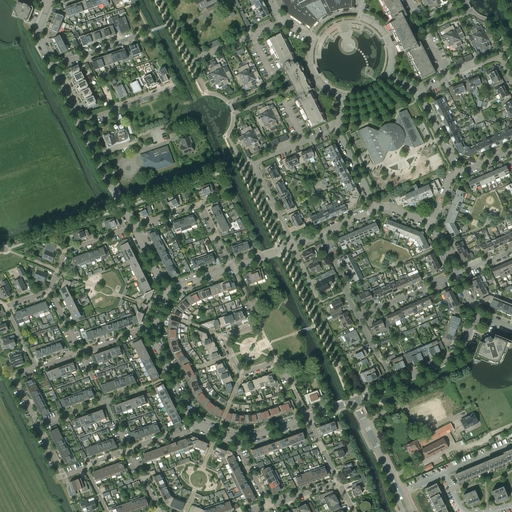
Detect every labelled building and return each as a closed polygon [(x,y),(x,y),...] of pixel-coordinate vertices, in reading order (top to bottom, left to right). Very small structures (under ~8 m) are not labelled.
[(90,0),(86,0),(85,1),(89,12),(94,10),(93,8),(90,0)] [(96,0),(90,0),(93,8),(98,6),(96,0)] [(195,0),(199,10),(203,8),(204,10),(206,8),(208,12),(220,7),(216,0),(195,0)] [(261,0),(259,0),(251,4),(252,6),(254,5),(256,9),(264,5),(261,0)] [(297,0),(280,0),(288,15),(289,15),(302,24),(301,25),(303,27),(305,24),(311,28),(310,30),(309,32),(309,31),(311,29),(311,28),(312,27),(313,26),(314,25),(316,23),(317,22),(318,21),(320,19),(321,19),(322,18),(324,17),(325,16),(326,15),(327,14),(325,9),(324,10),(323,9),(322,8),(321,7),(321,5),(322,4),(320,0),(314,3),(314,2),(302,9),(297,0)] [(297,0),(302,9),(314,2),(314,3),(320,0),(322,4),(321,5),(321,7),(322,8),(323,9),(324,10),(325,9),(327,14),(329,14),(331,13),(328,8),(329,7),(329,5),(328,3),(327,2),(326,2),(325,2),(324,0),(297,0)] [(324,0),(325,2),(326,2),(327,2),(328,3),(329,5),(329,7),(328,8),(331,13),(333,12),(335,11),(337,10),(339,10),(341,9),(343,9),(345,9),(347,9),(349,9),(351,9),(353,9),(355,9),(355,8),(353,8),(351,8),(351,0),(324,0)] [(377,0),(388,21),(391,20),(392,22),(385,26),(386,27),(387,29),(388,30),(388,31),(389,33),(391,32),(392,34),(393,36),(393,37),(393,38),(393,39),(394,39),(394,40),(395,40),(395,41),(397,44),(397,45),(395,46),(395,48),(396,49),(396,51),(396,53),(396,54),(406,50),(407,52),(404,54),(418,81),(425,78),(426,78),(427,77),(435,73),(431,65),(430,66),(419,43),(420,43),(420,42),(416,44),(413,38),(414,38),(413,37),(408,26),(407,23),(406,24),(403,17),(407,16),(407,15),(405,16),(397,0),(377,0)] [(438,8),(433,0),(424,0),(422,1),(424,5),(425,5),(425,6),(428,4),(430,5),(432,9),(434,7),(435,9),(438,8)] [(433,0),(438,8),(440,7),(439,5),(442,4),(440,0),(439,0),(433,0)] [(28,5),(28,6),(26,5),(18,1),(12,15),(28,22),(33,11),(33,9),(33,8),(32,7),(31,7),(28,5)] [(85,1),(80,2),(83,12),(88,10),(89,12),(85,1)] [(83,12),(80,2),(75,4),(78,13),(83,12)] [(78,13),(75,4),(70,6),(74,17),(75,17),(74,15),(78,13)] [(256,9),(258,12),(256,13),(257,15),(267,10),(264,5),(256,9)] [(74,17),(70,6),(65,8),(66,10),(68,17),(69,19),(74,17)] [(269,15),(267,10),(257,15),(258,17),(260,16),(261,19),(269,15)] [(64,17),(57,14),(55,13),(53,19),(62,22),(64,17)] [(125,17),(119,19),(118,16),(111,18),(111,19),(115,26),(118,25),(121,33),(129,30),(127,23),(126,21),(125,17)] [(53,19),(51,24),(61,28),(63,23),(62,22),(53,19)] [(110,27),(107,28),(111,37),(116,35),(114,29),(116,29),(115,26),(111,19),(108,20),(110,27)] [(61,28),(51,24),(48,29),(50,30),(57,33),(58,33),(59,33),(61,28)] [(452,25),(450,27),(448,24),(446,25),(446,26),(447,26),(452,38),(462,33),(460,29),(460,30),(459,28),(456,30),(454,29),(452,25)] [(477,25),(475,27),(480,38),(490,33),(488,30),(487,29),(484,30),(482,30),(480,26),(478,27),(477,25)] [(444,27),(445,29),(442,30),(444,34),(444,36),(441,37),(442,39),(441,39),(443,43),(452,38),(447,26),(446,26),(444,27)] [(472,28),(473,30),(471,31),(472,35),(472,36),(469,38),(470,39),(469,40),(471,43),(480,38),(475,27),(472,28)] [(107,28),(103,29),(106,39),(111,37),(107,28)] [(57,33),(50,30),(49,33),(50,33),(53,39),(58,36),(57,34),(57,33)] [(84,36),(80,37),(77,32),(76,32),(74,33),(77,39),(80,38),(83,47),(88,45),(84,36)] [(299,62),(298,61),(295,60),(297,55),(285,32),(264,42),(278,69),(283,67),(284,70),(288,78),(293,88),(297,97),(298,97),(299,100),(294,102),(308,129),(329,119),(317,95),(312,94),(312,93),(313,90),(312,90),(315,88),(313,89),(310,82),(309,81),(308,78),(308,77),(308,76),(308,75),(307,75),(307,74),(306,73),(304,70),(303,69),(304,69),(304,68),(303,69),(300,62),(302,61),(299,62)] [(462,33),(452,38),(458,49),(460,48),(460,46),(462,45),(460,41),(461,40),(464,38),(463,37),(464,36),(462,33)] [(490,33),(480,38),(486,50),(489,49),(488,47),(490,46),(488,42),(489,40),(492,39),(491,37),(492,37),(490,33)] [(93,44),(89,34),(84,36),(88,45),(93,44)] [(58,36),(53,39),(51,40),(54,45),(64,40),(61,35),(58,36)] [(452,38),(443,43),(444,46),(445,46),(446,47),(449,46),(450,46),(452,50),(455,49),(456,51),(458,49),(452,38)] [(480,38),(471,43),(472,47),(473,46),(474,48),(477,46),(478,47),(480,51),(483,49),(484,51),(486,50),(480,38)] [(67,45),(64,40),(54,45),(56,50),(65,46),(67,45)] [(130,47),(131,52),(128,53),(131,60),(138,57),(137,55),(141,54),(137,45),(130,47)] [(65,46),(56,50),(59,55),(68,51),(65,46)] [(119,51),(123,60),(128,59),(124,49),(119,51)] [(63,58),(76,54),(75,50),(62,54),(63,58)] [(119,51),(114,53),(118,62),(123,60),(119,51)] [(471,54),(456,61),(458,66),(474,60),(471,54)] [(101,58),(96,59),(99,69),(104,67),(101,58)] [(99,69),(96,59),(91,61),(94,71),(99,69)] [(215,63),(213,64),(219,76),(229,71),(227,68),(226,68),(226,67),(223,68),(221,68),(219,64),(217,65),(215,63)] [(243,63),(241,64),(247,77),(257,72),(255,68),(254,69),(254,67),(251,69),(249,68),(247,64),(245,66),(243,63)] [(211,65),(212,68),(209,69),(211,73),(211,74),(208,76),(208,77),(209,81),(219,76),(213,64),(211,65)] [(239,65),(240,68),(237,69),(239,73),(239,75),(236,76),(236,78),(237,82),(247,77),(241,64),(239,65)] [(70,78),(81,73),(80,73),(77,67),(72,69),(73,71),(68,73),(70,78)] [(498,76),(496,71),(497,70),(496,67),(485,72),(487,76),(488,76),(490,80),(498,76)] [(166,75),(168,74),(165,68),(159,71),(160,73),(158,75),(162,84),(168,81),(166,75)] [(231,75),(229,71),(219,76),(225,89),(226,89),(228,87),(226,85),(229,83),(227,80),(228,78),(231,77),(230,75),(231,75)] [(257,72),(247,77),(253,89),(256,88),(254,85),(257,84),(255,80),(256,79),(259,77),(258,76),(259,75),(257,72)] [(81,73),(70,78),(76,76),(77,79),(72,81),(74,86),(85,81),(84,81),(83,79),(82,77),(83,76),(81,73)] [(473,79),(476,87),(480,85),(480,87),(484,85),(480,74),(477,75),(478,77),(475,78),(473,79)] [(150,75),(149,75),(143,78),(148,88),(151,87),(151,88),(155,86),(153,81),(150,75)] [(219,76),(209,81),(211,85),(212,84),(213,86),(216,84),(217,85),(219,88),(222,87),(223,90),(225,89),(219,76)] [(498,76),(490,80),(492,83),(491,84),(493,88),(503,83),(502,80),(501,81),(498,76)] [(247,77),(237,82),(239,85),(240,85),(241,86),(244,85),(245,85),(247,89),(250,88),(251,90),(253,89),(247,77)] [(136,79),(137,81),(130,85),(134,94),(141,90),(140,87),(143,86),(139,78),(136,79)] [(467,80),(464,81),(469,92),(470,95),(472,94),(473,94),(474,93),(474,92),(474,91),(474,90),(473,88),(476,87),(473,79),(468,81),(467,80)] [(85,81),(74,86),(80,84),(81,87),(76,89),(78,94),(89,89),(88,89),(87,87),(86,85),(87,84),(85,81)] [(460,85),(457,86),(460,94),(465,92),(466,93),(469,92),(464,81),(461,82),(462,84),(460,85)] [(505,85),(503,83),(493,88),(495,92),(496,91),(498,95),(506,91),(503,86),(505,85)] [(126,85),(122,87),(121,84),(117,86),(118,88),(115,89),(120,99),(127,95),(126,94),(130,92),(126,85)] [(457,86),(452,88),(451,87),(448,88),(454,102),(457,101),(458,100),(458,99),(459,98),(459,97),(458,97),(458,95),(460,94),(457,86)] [(91,92),(89,89),(78,94),(84,92),(85,95),(80,97),(82,102),(93,97),(93,96),(92,97),(91,95),(90,93),(91,92)] [(506,91),(498,95),(500,99),(499,99),(501,103),(511,98),(510,95),(508,96),(506,91)] [(93,97),(82,102),(88,100),(89,103),(84,105),(86,110),(96,105),(94,101),(95,100),(93,97)] [(443,97),(441,98),(433,102),(436,108),(444,104),(444,105),(446,103),(443,97)] [(511,100),(511,99),(511,98),(501,103),(503,107),(504,106),(506,110),(511,107),(511,103),(511,102),(511,100)] [(264,104),(261,105),(268,118),(277,113),(276,109),(275,110),(274,108),(271,110),(270,109),(268,106),(265,107),(264,104)] [(444,104),(436,108),(438,113),(449,108),(448,106),(445,107),(444,105),(444,104)] [(259,107),(260,109),(258,111),(260,114),(259,116),(256,117),(257,119),(256,119),(258,123),(268,118),(261,105),(259,107)] [(450,110),(449,108),(438,113),(441,119),(449,115),(447,111),(450,110)] [(386,127),(385,127),(396,149),(397,148),(398,147),(400,146),(401,145),(401,143),(414,149),(422,145),(415,129),(416,128),(415,126),(414,127),(406,110),(399,113),(394,126),(392,126),(391,126),(389,126),(387,126),(386,127)] [(277,113),(268,118),(274,130),(276,129),(275,127),(277,125),(276,121),(276,120),(279,118),(278,117),(279,117),(277,113)] [(449,115),(441,119),(444,124),(454,119),(453,117),(451,118),(449,115)] [(274,130),(268,118),(258,123),(260,126),(261,127),(264,126),(266,126),(268,130),(270,129),(271,132),(274,130)] [(455,121),(454,119),(444,124),(446,129),(454,125),(453,122),(455,121)] [(246,125),(244,126),(250,138),(260,133),(258,130),(257,130),(256,129),(253,130),(252,130),(250,126),(247,127),(246,125)] [(454,125),(446,129),(449,135),(459,130),(458,128),(456,129),(454,125)] [(241,127),(243,130),(240,131),(242,135),(241,136),(238,138),(239,139),(238,140),(240,143),(250,138),(244,126),(241,127)] [(396,149),(385,127),(384,128),(383,129),(382,129),(381,130),(380,131),(380,132),(367,127),(360,131),(367,147),(366,147),(367,149),(368,149),(375,165),(382,162),(387,149),(389,150),(391,150),(393,150),(395,149),(396,149)] [(504,130),(505,132),(501,134),(505,142),(510,140),(506,129),(504,130)] [(109,134),(103,137),(109,148),(112,146),(117,143),(120,143),(127,140),(127,139),(126,131),(124,130),(117,132),(114,135),(110,136),(109,134)] [(459,130),(449,135),(452,140),(460,136),(458,133),(460,132),(459,130)] [(261,137),(260,133),(250,138),(256,151),(258,150),(257,147),(260,146),(258,142),(258,140),(261,139),(261,137)] [(505,142),(501,134),(498,135),(497,133),(495,134),(499,144),(505,142)] [(282,143),(290,139),(287,134),(280,137),(282,143)] [(499,144),(495,134),(493,135),(494,137),(490,138),(494,147),(499,144)] [(461,140),(460,136),(452,140),(455,146),(463,142),(465,141),(464,138),(461,140)] [(181,140),(183,147),(180,148),(183,155),(193,151),(192,148),(194,147),(191,140),(189,140),(188,137),(181,140)] [(250,138),(240,143),(242,147),(243,146),(243,148),(246,146),(248,147),(250,151),(252,149),(254,152),(256,151),(250,138)] [(279,138),(271,140),(273,146),(281,143),(279,138)] [(486,138),(484,139),(488,149),(494,147),(490,138),(487,140),(486,138)] [(483,142),(479,143),(483,152),(488,149),(484,139),(482,140),(483,142)] [(465,146),(463,142),(455,146),(458,153),(464,155),(467,147),(465,146)] [(479,143),(476,145),(475,143),(473,144),(474,146),(477,154),(483,152),(479,143)] [(334,145),(326,149),(324,149),(325,152),(327,151),(329,154),(337,150),(334,145)] [(467,147),(464,155),(469,157),(477,154),(474,146),(469,148),(467,147)] [(314,157),(311,150),(306,152),(309,160),(313,158),(314,157)] [(329,154),(330,157),(329,158),(330,160),(340,155),(337,150),(329,154)] [(173,164),(169,153),(154,158),(152,152),(140,156),(144,168),(150,166),(152,172),(173,164)] [(300,152),(297,153),(302,164),(306,162),(305,161),(309,160),(306,152),(301,154),(300,152)] [(342,161),(340,155),(330,160),(331,162),(332,161),(334,165),(342,161)] [(295,156),(290,158),(293,166),(297,165),(298,164),(295,156)] [(290,158),(285,161),(284,159),(281,160),(286,171),(290,169),(290,168),(293,166),(290,158)] [(334,165),(336,168),(334,169),(335,171),(345,166),(342,161),(334,165)] [(275,167),(275,168),(276,167),(274,163),(264,169),(265,171),(267,171),(275,167)] [(348,172),(345,166),(335,171),(336,173),(338,172),(339,176),(348,172)] [(506,166),(501,168),(504,176),(509,174),(506,166)] [(275,167),(267,171),(269,175),(277,172),(275,168),(275,167)] [(504,176),(501,168),(496,170),(499,178),(504,176)] [(499,178),(496,170),(491,172),(495,180),(499,178)] [(277,172),(269,175),(272,180),(270,181),(272,184),(282,179),(280,175),(279,175),(277,172)] [(339,176),(341,179),(339,180),(340,182),(350,177),(348,172),(339,176)] [(491,172),(487,174),(490,182),(495,180),(491,172)] [(487,174),(482,176),(485,184),(490,182),(487,174)] [(485,184),(482,176),(477,178),(481,186),(485,184)] [(350,177),(340,182),(341,184),(343,183),(345,186),(353,182),(350,177)] [(481,186),(477,178),(473,180),(476,188),(481,186)] [(399,196),(394,198),(397,206),(402,205),(403,208),(409,205),(409,207),(416,204),(415,203),(426,198),(426,199),(433,196),(432,195),(438,192),(437,189),(441,187),(437,180),(433,182),(433,183),(399,198),(399,196)] [(476,188),(473,180),(468,183),(471,190),(476,188)] [(285,187),(283,183),(282,182),(275,186),(277,191),(285,187)] [(345,186),(346,190),(345,191),(346,193),(348,192),(356,188),(353,182),(345,186)] [(209,193),(213,192),(210,185),(211,185),(211,184),(200,188),(201,188),(202,191),(198,192),(201,199),(210,194),(209,193)] [(285,187),(277,191),(279,196),(278,196),(279,199),(290,194),(288,190),(287,191),(285,187)] [(359,195),(356,188),(348,192),(350,196),(349,198),(357,201),(359,195)] [(457,190),(455,195),(463,198),(465,193),(457,190)] [(179,205),(178,204),(182,203),(179,196),(180,196),(180,195),(169,199),(169,200),(169,199),(171,202),(168,203),(171,209),(179,205)] [(463,198),(455,195),(454,200),(461,203),(463,198)] [(290,197),(282,201),(285,206),(292,202),(290,198),(290,197)] [(348,201),(344,203),(347,211),(355,207),(357,201),(349,198),(348,201)] [(341,203),(338,205),(342,213),(347,211),(344,203),(343,201),(341,201),(341,203)] [(294,206),(292,202),(285,206),(287,211),(285,212),(287,215),(297,210),(295,205),(294,206)] [(212,205),(213,208),(210,209),(213,214),(221,210),(218,203),(212,205)] [(338,205),(335,206),(334,204),(332,205),(336,216),(342,213),(338,205)] [(336,216),(332,205),(330,206),(330,208),(327,210),(331,218),(336,216)] [(149,206),(139,210),(140,212),(138,214),(141,220),(149,216),(148,215),(152,214),(149,207),(150,206),(149,206)] [(323,209),(321,210),(325,220),(331,218),(327,210),(326,207),(322,209),(323,209)] [(224,215),(221,210),(213,214),(216,219),(224,215)] [(325,220),(321,210),(319,211),(319,213),(316,214),(320,223),(325,220)] [(298,214),(299,215),(300,215),(298,211),(288,216),(289,219),(291,218),(298,214)] [(195,213),(187,216),(191,226),(190,225),(195,223),(196,223),(195,220),(198,219),(195,213)] [(298,214),(291,218),(293,223),(301,219),(299,215),(298,214)] [(316,214),(313,216),(312,214),(310,215),(314,225),(320,223),(316,214)] [(224,215),(216,219),(218,223),(217,224),(225,220),(223,215),(224,215)] [(188,217),(183,219),(186,228),(191,226),(187,216),(188,217)] [(114,219),(104,223),(107,230),(112,228),(112,229),(120,226),(117,219),(114,221),(113,219),(114,219)] [(183,219),(178,221),(181,229),(186,228),(183,219)] [(239,219),(236,221),(240,230),(244,229),(239,219)] [(301,219),(293,223),(295,228),(294,229),(295,232),(306,226),(304,222),(303,223),(301,219)] [(227,225),(225,220),(217,224),(219,229),(227,225)] [(390,230),(393,222),(388,220),(385,228),(390,230)] [(172,223),(173,226),(170,227),(173,232),(181,229),(178,221),(172,223)] [(375,223),(371,225),(374,233),(379,230),(375,223)] [(230,230),(227,225),(219,229),(223,236),(229,234),(227,231),(230,230)] [(371,225),(366,227),(369,235),(374,233),(371,225)] [(456,229),(454,225),(447,229),(449,233),(456,229)] [(366,227),(361,229),(365,237),(369,235),(366,227)] [(365,237),(361,229),(357,231),(360,239),(365,237)] [(456,229),(449,233),(451,238),(459,234),(456,229)] [(73,234),(76,241),(81,239),(81,241),(90,236),(87,230),(83,232),(82,230),(83,230),(72,234),(73,234)] [(156,231),(153,232),(152,230),(147,232),(151,240),(158,236),(156,231)] [(511,241),(511,239),(509,232),(508,230),(503,232),(504,235),(508,243),(511,241)] [(357,231),(352,233),(355,241),(360,239),(357,231)] [(417,232),(414,239),(415,240),(423,232),(422,232),(421,233),(417,232)] [(424,233),(423,232),(415,240),(416,242),(424,238),(422,235),(424,233)] [(352,233),(347,235),(351,243),(355,241),(352,233)] [(351,243),(347,235),(342,237),(346,245),(351,243)] [(504,235),(500,237),(503,245),(508,243),(504,235)] [(161,241),(158,236),(151,240),(152,240),(154,244),(161,241)] [(346,245),(342,237),(338,239),(341,247),(346,245)] [(498,247),(495,239),(494,237),(492,238),(493,240),(490,241),(494,249),(498,247)] [(503,245),(500,237),(495,239),(498,247),(503,245)] [(426,243),(424,238),(416,242),(419,247),(426,243)] [(122,242),(118,244),(118,245),(118,246),(120,251),(121,250),(121,252),(123,251),(131,247),(129,242),(127,239),(121,241),(122,242)] [(494,249),(490,241),(489,239),(485,241),(486,243),(489,251),(494,249)] [(163,240),(161,241),(154,244),(156,249),(166,245),(163,240)] [(245,243),(242,244),(245,252),(253,249),(251,244),(249,241),(248,240),(247,240),(246,240),(245,240),(245,241),(245,242),(245,243)] [(462,241),(456,244),(454,245),(456,250),(465,246),(462,241)] [(52,262),(55,254),(53,253),(55,247),(47,243),(43,254),(43,255),(44,255),(43,258),(46,260),(48,261),(49,261),(52,262)] [(426,243),(419,247),(421,251),(429,248),(426,243)] [(489,251),(486,243),(481,245),(484,253),(489,251)] [(236,244),(231,246),(226,248),(228,254),(233,252),(234,255),(239,253),(236,244)] [(245,252),(242,244),(237,245),(237,244),(236,244),(239,253),(240,253),(239,253),(244,251),(245,252)] [(166,245),(156,249),(159,254),(168,250),(166,245)] [(105,246),(97,248),(98,249),(101,259),(102,260),(103,260),(104,260),(105,259),(106,259),(106,258),(107,257),(108,256),(110,255),(105,246)] [(467,251),(465,246),(456,250),(459,255),(467,251)] [(131,247),(123,251),(121,252),(124,257),(133,252),(131,247)] [(96,261),(101,259),(98,249),(93,251),(96,261)] [(170,254),(168,250),(159,254),(161,259),(170,254)] [(311,250),(302,254),(305,261),(315,256),(311,250)] [(96,261),(93,251),(88,253),(91,263),(96,261)] [(468,253),(467,251),(459,255),(461,260),(463,259),(465,262),(474,257),(472,254),(471,253),(470,253),(469,253),(468,253)] [(133,252),(124,257),(126,261),(128,261),(136,257),(133,252)] [(218,259),(214,252),(207,255),(210,264),(215,262),(214,260),(218,259)] [(91,263),(88,253),(82,255),(86,265),(91,263)] [(350,253),(343,257),(339,259),(340,261),(344,259),(345,262),(352,258),(350,253)] [(427,263),(435,259),(433,253),(424,258),(427,263)] [(173,259),(170,254),(161,259),(164,264),(173,259)] [(207,255),(206,254),(201,256),(204,265),(209,263),(209,264),(210,264),(207,255)] [(82,255),(77,257),(81,266),(86,265),(82,255)] [(201,256),(196,257),(199,267),(200,267),(204,265),(201,256)] [(81,266),(77,257),(72,259),(73,262),(74,262),(75,266),(76,269),(78,269),(78,267),(81,266)] [(136,257),(128,261),(130,266),(137,262),(135,258),(136,257)] [(199,267),(196,257),(189,260),(191,265),(193,264),(195,270),(200,268),(200,267),(199,267)] [(311,273),(320,268),(317,262),(321,261),(319,258),(312,261),(314,264),(308,267),(311,273)] [(345,262),(347,265),(343,266),(344,269),(355,263),(352,258),(345,262)] [(175,264),(173,259),(164,264),(166,268),(166,269),(175,264)] [(435,259),(427,263),(429,268),(438,263),(435,259)] [(74,262),(73,262),(71,263),(68,270),(75,273),(76,274),(78,273),(76,269),(75,266),(74,262)] [(137,262),(130,266),(129,267),(131,271),(133,271),(140,267),(137,262)] [(357,268),(355,263),(344,269),(345,271),(349,269),(350,272),(357,268)] [(438,263),(429,268),(432,272),(431,273),(432,276),(437,273),(436,270),(440,268),(438,263)] [(177,269),(175,264),(166,269),(168,274),(176,270),(176,269),(177,269)] [(509,271),(506,264),(501,266),(505,276),(510,274),(509,271)] [(505,276),(501,266),(496,268),(500,276),(501,278),(503,277),(503,278),(505,277),(505,276)] [(140,267),(133,271),(135,275),(142,272),(140,267)] [(350,272),(351,274),(348,276),(349,278),(360,273),(357,268),(350,272)] [(500,276),(496,268),(491,270),(495,278),(500,276)] [(37,270),(35,277),(37,281),(39,280),(44,282),(45,278),(47,274),(42,272),(37,270)] [(176,270),(168,274),(171,279),(176,276),(177,276),(179,275),(176,270)] [(266,276),(264,276),(262,270),(257,272),(257,271),(253,272),(257,282),(265,279),(267,279),(266,276)] [(417,270),(412,272),(416,283),(421,280),(417,270)] [(144,277),(142,272),(135,275),(138,280),(144,277)] [(250,274),(245,276),(243,277),(244,282),(247,281),(249,285),(257,282),(253,272),(250,273),(250,274)] [(319,276),(322,281),(316,283),(319,289),(318,289),(320,293),(325,291),(325,290),(329,288),(328,286),(333,283),(328,272),(319,276)] [(412,272),(407,274),(408,277),(412,285),(416,283),(412,272)] [(360,273),(349,278),(350,280),(354,279),(355,282),(362,278),(360,273)] [(412,285),(408,277),(407,274),(403,276),(404,279),(407,287),(412,285)] [(482,274),(473,278),(471,279),(474,287),(486,282),(483,277),(482,274)] [(147,282),(144,277),(138,280),(140,285),(147,282),(147,281),(147,282)] [(26,290),(21,278),(14,282),(19,293),(26,290)] [(407,287),(404,279),(399,281),(402,289),(407,287)] [(1,283),(3,288),(0,289),(0,291),(1,294),(0,294),(2,299),(5,297),(5,298),(11,295),(8,291),(11,289),(7,280),(1,283)] [(74,281),(71,283),(64,280),(62,287),(63,289),(66,287),(77,282),(74,281)] [(236,290),(235,287),(233,280),(228,282),(228,281),(225,282),(224,282),(228,293),(228,292),(236,290)] [(398,291),(394,283),(393,281),(389,283),(389,284),(393,293),(398,291)] [(402,289),(399,281),(394,283),(398,291),(402,289)] [(140,285),(137,286),(140,291),(149,286),(147,282),(140,285)] [(228,293),(224,282),(219,284),(222,293),(227,291),(228,293)] [(486,282),(474,287),(477,292),(485,288),(488,286),(486,282)] [(222,293),(219,284),(214,286),(217,295),(222,293)] [(393,293),(389,284),(384,286),(388,294),(392,292),(393,293)] [(140,291),(142,296),(145,295),(152,291),(149,286),(140,291)] [(214,286),(209,288),(212,296),(217,295),(214,286)] [(384,286),(380,288),(383,296),(388,294),(384,286)] [(63,289),(59,291),(62,296),(69,292),(66,287),(63,289)] [(374,295),(371,289),(371,287),(368,288),(366,289),(366,290),(365,292),(363,293),(367,301),(372,299),(371,296),(374,295)] [(380,288),(377,289),(377,288),(375,287),(371,289),(374,295),(375,297),(378,296),(378,298),(383,296),(380,288)] [(212,296),(209,288),(204,290),(207,298),(212,296)] [(485,288),(477,292),(479,297),(488,293),(485,288)] [(451,290),(449,291),(448,289),(440,292),(441,295),(443,295),(445,300),(453,295),(451,290)] [(145,295),(142,296),(141,296),(142,299),(143,298),(150,301),(153,294),(152,292),(154,290),(152,291),(145,295)] [(207,298),(204,290),(198,292),(201,300),(207,298)] [(71,297),(69,292),(62,296),(64,300),(71,297)] [(198,292),(192,294),(196,303),(201,300),(198,292)] [(363,293),(358,295),(355,296),(358,302),(361,300),(362,303),(367,301),(363,293)] [(192,294),(186,298),(191,305),(196,303),(192,294)] [(456,300),(453,295),(445,300),(447,304),(456,300)] [(499,300),(494,297),(490,296),(489,296),(482,299),(484,304),(490,306),(491,307),(491,308),(495,310),(499,300)] [(71,297),(64,300),(66,305),(73,302),(71,297)] [(428,297),(424,299),(427,307),(432,305),(428,297)] [(186,298),(181,303),(187,309),(191,305),(186,298)] [(332,315),(340,311),(339,308),(343,306),(340,299),(331,304),(333,308),(329,310),(332,315)] [(427,307),(424,299),(419,301),(422,309),(427,307)] [(499,300),(495,310),(500,312),(500,310),(501,311),(505,300),(503,299),(502,301),(499,300)] [(40,303),(43,311),(48,309),(47,306),(51,305),(48,300),(40,303)] [(458,305),(456,300),(447,304),(445,306),(447,311),(450,309),(456,306),(457,306),(458,305)] [(508,301),(505,300),(501,311),(502,311),(502,312),(506,314),(510,304),(507,303),(508,301)] [(419,301),(414,303),(418,311),(422,309),(419,301)] [(76,307),(73,302),(66,305),(69,310),(76,307),(76,306),(76,307)] [(40,303),(35,304),(39,315),(44,314),(43,311),(40,303)] [(187,309),(181,303),(176,308),(183,313),(187,309)] [(414,303),(410,305),(413,313),(418,311),(414,303)] [(39,315),(35,304),(30,306),(33,315),(34,317),(39,315)] [(413,313),(410,305),(405,307),(408,315),(413,313)] [(33,315),(30,306),(25,308),(28,318),(28,317),(28,316),(33,315)] [(78,311),(76,307),(69,310),(71,315),(70,315),(78,311)] [(405,307),(400,309),(404,318),(404,317),(408,315),(405,307)] [(28,318),(25,308),(25,309),(20,311),(24,322),(29,320),(28,318)] [(183,313),(176,308),(172,314),(180,318),(183,313)] [(404,318),(400,309),(400,310),(396,312),(399,320),(404,318)] [(137,310),(135,311),(136,315),(137,315),(139,322),(139,323),(140,325),(139,322),(142,321),(144,314),(138,312),(137,310)] [(242,321),(246,319),(243,310),(237,312),(241,321),(242,320),(242,321)] [(15,313),(16,316),(13,317),(17,325),(24,322),(20,311),(15,313)] [(78,311),(70,315),(74,323),(85,319),(83,315),(81,316),(78,311)] [(342,314),(341,311),(340,311),(332,315),(333,319),(338,317),(344,328),(352,324),(346,313),(342,314)] [(240,321),(241,321),(237,312),(232,314),(232,313),(232,314),(236,323),(239,322),(239,321),(240,321)] [(399,320),(396,312),(391,314),(395,322),(399,320)] [(459,315),(452,313),(450,316),(451,316),(449,322),(459,326),(461,321),(459,321),(460,319),(462,314),(461,312),(460,312),(459,315)] [(235,323),(236,323),(232,314),(227,315),(230,325),(231,325),(234,324),(234,323),(235,323)] [(388,321),(386,322),(388,328),(391,326),(390,324),(395,322),(391,314),(386,317),(388,321)] [(230,325),(227,315),(227,316),(222,317),(225,327),(226,327),(229,325),(230,325)] [(225,327),(222,317),(217,319),(220,329),(221,329),(220,328),(224,327),(225,326),(225,327)] [(220,329),(217,319),(212,321),(214,327),(215,330),(216,330),(216,331),(218,330),(218,329),(219,329),(220,328),(220,329)] [(119,329),(116,322),(115,320),(110,322),(111,324),(114,331),(119,329)] [(168,327),(177,328),(179,323),(170,320),(168,327)] [(388,328),(386,322),(383,323),(381,320),(376,322),(381,333),(389,330),(388,328)] [(214,327),(212,321),(199,325),(198,325),(209,330),(209,329),(208,329),(214,327)] [(114,331),(111,324),(110,322),(105,323),(106,326),(109,333),(114,331)] [(371,325),(372,328),(370,329),(372,334),(373,336),(376,335),(376,336),(381,333),(376,322),(371,325)] [(459,326),(449,322),(447,325),(445,324),(445,326),(456,331),(456,330),(457,330),(459,326)] [(6,324),(0,325),(0,332),(8,330),(6,324)] [(104,336),(101,328),(100,325),(95,327),(96,329),(99,338),(104,336)] [(455,332),(456,331),(445,326),(444,329),(445,329),(444,333),(454,337),(456,332),(455,332)] [(99,338),(96,329),(95,327),(90,329),(91,331),(94,340),(99,338)] [(94,340),(91,331),(90,329),(80,332),(83,338),(84,338),(86,342),(94,340)] [(208,339),(206,334),(207,334),(197,330),(197,331),(198,331),(202,341),(208,339)] [(355,330),(349,333),(347,330),(341,333),(348,346),(360,340),(355,330)] [(440,339),(439,339),(440,342),(441,342),(447,344),(446,347),(447,347),(449,346),(451,342),(451,341),(453,341),(454,337),(444,333),(442,338),(441,340),(440,340),(440,339)] [(503,360),(508,348),(511,341),(495,335),(495,336),(492,335),(492,334),(490,334),(489,334),(488,334),(487,335),(486,335),(485,335),(484,336),(483,337),(482,338),(481,339),(482,339),(480,342),(479,342),(473,357),(492,365),(493,365),(494,365),(495,365),(496,365),(497,365),(498,365),(499,364),(500,364),(501,363),(502,362),(503,361),(503,360)] [(14,340),(10,341),(8,337),(2,339),(4,344),(3,345),(4,349),(5,348),(6,349),(9,348),(10,349),(14,348),(14,347),(16,346),(14,340)] [(202,341),(200,341),(201,347),(204,346),(214,342),(213,342),(212,338),(212,337),(208,339),(202,341)] [(58,352),(67,349),(61,339),(54,341),(55,344),(58,352)] [(141,340),(139,341),(138,339),(132,341),(135,348),(135,349),(143,345),(141,340)] [(436,341),(431,343),(435,354),(440,352),(439,351),(440,350),(443,349),(440,342),(439,339),(436,341)] [(177,340),(168,341),(170,348),(179,345),(177,340)] [(54,341),(49,343),(53,354),(58,352),(55,344),(54,341)] [(214,343),(214,342),(204,346),(205,346),(206,351),(217,347),(216,347),(214,343)] [(44,344),(48,356),(53,354),(49,343),(44,345),(44,344)] [(435,354),(431,343),(425,346),(425,345),(422,347),(426,356),(429,355),(430,354),(431,355),(435,354)] [(48,356),(44,344),(39,345),(43,357),(48,355),(48,356)] [(43,357),(39,345),(30,349),(34,357),(36,356),(37,359),(43,357)] [(143,345),(135,349),(137,353),(145,349),(143,345)] [(179,345),(170,348),(173,354),(181,350),(179,345)] [(121,346),(114,348),(117,357),(117,356),(125,354),(121,346)] [(354,356),(354,358),(355,359),(356,359),(357,359),(357,360),(367,355),(365,350),(364,351),(363,350),(362,346),(351,352),(354,356)] [(217,347),(206,351),(207,351),(209,356),(219,352),(218,352),(217,347)] [(419,349),(413,351),(418,361),(422,359),(422,358),(423,358),(423,357),(426,356),(422,347),(419,348),(419,349)] [(145,349),(137,353),(139,358),(148,354),(145,349)] [(181,350),(173,354),(177,360),(184,355),(181,350)] [(408,353),(405,354),(409,364),(412,362),(413,362),(413,363),(418,361),(413,351),(408,353)] [(219,352),(209,356),(210,356),(211,360),(211,361),(221,357),(219,352)] [(21,354),(17,356),(16,353),(9,356),(10,360),(9,360),(12,368),(17,366),(18,366),(21,365),(21,364),(24,363),(22,359),(23,359),(21,354)] [(95,355),(95,357),(93,358),(96,364),(103,362),(100,354),(95,355)] [(148,354),(139,358),(141,363),(150,358),(148,354)] [(401,356),(396,359),(400,369),(405,367),(404,366),(406,365),(405,365),(409,364),(405,354),(401,356)] [(184,355),(177,360),(180,365),(188,360),(184,355)] [(152,363),(150,358),(141,363),(144,367),(152,363)] [(396,359),(392,360),(391,359),(388,360),(390,365),(392,364),(394,370),(395,369),(396,371),(400,369),(396,359)] [(192,365),(188,360),(180,365),(184,370),(192,365)] [(216,370),(226,367),(226,366),(225,367),(224,362),(224,361),(214,365),(214,366),(214,365),(216,370)] [(73,363),(68,365),(71,372),(71,373),(79,370),(76,364),(74,365),(73,363)] [(154,368),(152,363),(144,367),(146,372),(154,368)] [(71,372),(68,365),(63,367),(67,377),(72,375),(71,373),(71,372)] [(368,371),(373,381),(377,379),(377,378),(378,377),(381,376),(377,366),(373,368),(374,368),(368,371)] [(67,377),(63,367),(59,368),(61,376),(62,379),(67,377)] [(226,367),(216,370),(217,370),(219,375),(218,375),(229,372),(229,371),(228,372),(226,367)] [(157,372),(154,368),(146,372),(148,376),(157,372)] [(49,372),(49,374),(47,374),(50,380),(57,378),(54,370),(49,372)] [(373,381),(368,371),(363,373),(359,374),(363,383),(366,382),(368,381),(368,383),(373,381)] [(132,375),(128,376),(131,384),(138,382),(133,372),(132,373),(132,375)] [(157,372),(148,376),(149,376),(152,382),(159,380),(157,378),(159,377),(157,372)] [(197,380),(196,376),(197,376),(196,372),(191,373),(192,374),(187,375),(188,382),(197,380)] [(229,372),(218,375),(219,375),(221,380),(231,376),(230,376),(229,372)] [(267,375),(270,385),(271,388),(278,385),(277,381),(275,381),(272,373),(267,375)] [(123,377),(121,374),(117,376),(117,378),(118,379),(121,388),(126,386),(123,377)] [(262,377),(265,387),(265,386),(270,385),(267,375),(262,377)] [(231,376),(221,380),(222,380),(223,385),(230,383),(233,382),(233,381),(231,377),(231,376)] [(26,380),(27,382),(25,383),(28,388),(27,388),(35,384),(32,377),(26,380)] [(265,387),(262,377),(257,379),(260,388),(265,387)] [(118,379),(117,378),(113,379),(113,381),(116,389),(121,388),(118,379)] [(252,381),(255,390),(260,388),(260,389),(260,388),(257,379),(256,379),(257,379),(252,381)] [(197,380),(188,382),(191,389),(199,385),(197,380)] [(255,390),(252,381),(251,381),(247,383),(247,382),(246,382),(250,392),(251,394),(253,393),(252,391),(255,390)] [(250,392),(246,382),(246,383),(242,384),(241,384),(242,388),(243,388),(245,394),(250,392)] [(109,383),(104,385),(101,386),(104,392),(106,391),(107,393),(112,391),(109,383)] [(230,383),(223,385),(224,385),(229,397),(233,388),(232,388),(230,383)] [(38,390),(35,384),(27,388),(28,388),(29,390),(28,390),(29,394),(38,390)] [(163,385),(161,385),(160,384),(154,386),(158,393),(157,393),(157,394),(165,389),(163,385)] [(202,391),(199,385),(191,389),(194,395),(202,391)] [(87,391),(89,399),(94,397),(94,395),(96,394),(93,388),(87,391)] [(243,388),(242,388),(238,389),(234,397),(235,397),(245,394),(243,388)] [(168,394),(165,389),(157,394),(159,398),(168,394)] [(38,390),(29,394),(31,397),(32,397),(33,399),(32,399),(41,395),(38,390)] [(85,401),(82,393),(81,390),(76,392),(77,394),(80,402),(85,401)] [(320,390),(312,393),(315,403),(319,401),(323,399),(320,390)] [(205,396),(202,391),(194,395),(198,401),(205,396)] [(77,394),(76,392),(71,394),(72,396),(75,404),(80,402),(77,394)] [(315,403),(312,393),(304,395),(307,405),(312,403),(312,404),(315,403)] [(170,398),(168,394),(159,398),(161,403),(170,398)] [(43,400),(41,395),(32,399),(33,399),(34,401),(33,401),(35,405),(43,400)] [(143,396),(139,397),(141,405),(149,403),(146,397),(144,397),(143,396)] [(209,400),(205,396),(198,401),(202,406),(209,400)] [(67,398),(62,399),(60,400),(63,406),(65,406),(65,407),(70,406),(67,398)] [(172,403),(170,398),(161,403),(164,407),(172,403)] [(46,406),(43,400),(35,405),(36,408),(37,408),(38,409),(38,410),(46,406)] [(213,404),(209,400),(202,406),(207,411),(213,404)] [(283,403),(287,413),(290,412),(290,411),(295,409),(291,400),(283,403)] [(174,408),(172,403),(164,407),(166,412),(174,408)] [(287,413),(283,403),(284,404),(279,406),(282,415),(287,413)] [(114,406),(115,408),(112,409),(115,415),(122,412),(119,404),(114,406)] [(213,404),(207,411),(213,415),(218,408),(213,404)] [(46,406),(38,410),(41,414),(43,414),(43,415),(50,413),(46,406)] [(282,415),(279,406),(274,408),(277,416),(282,415)] [(177,412),(174,408),(166,412),(168,416),(177,412)] [(218,408),(213,415),(220,419),(223,410),(218,408)] [(274,408),(269,410),(272,418),(277,416),(274,408)] [(102,410),(97,412),(100,420),(108,417),(105,411),(103,412),(102,410)] [(272,418),(269,410),(263,412),(267,420),(272,418)] [(179,417),(177,412),(168,416),(170,421),(179,417)] [(232,423),(234,414),(228,412),(225,421),(232,423)] [(263,412),(257,414),(260,422),(267,420),(263,412)] [(95,422),(93,414),(88,415),(91,424),(91,425),(96,423),(95,422)] [(260,422),(257,414),(252,415),(253,424),(260,422)] [(475,421),(472,414),(461,420),(466,428),(472,425),(471,423),(475,421)] [(83,417),(86,425),(86,427),(91,425),(91,424),(88,415),(83,417)] [(181,421),(179,417),(170,421),(171,421),(174,427),(181,425),(180,422),(181,421)] [(78,419),(73,421),(70,422),(74,429),(81,427),(78,419)] [(334,420),(328,422),(332,432),(337,430),(337,431),(342,430),(337,421),(334,422),(334,420)] [(332,432),(328,422),(324,424),(327,434),(332,432)] [(152,425),(155,433),(160,431),(159,430),(162,429),(159,423),(152,425)] [(421,447),(453,430),(450,423),(418,440),(421,447)] [(327,434),(324,424),(318,426),(319,427),(316,429),(320,437),(323,436),(322,435),(327,434)] [(50,429),(51,431),(50,432),(52,437),(51,437),(51,438),(60,433),(56,427),(50,429)] [(145,437),(142,429),(142,428),(142,427),(137,428),(137,429),(138,430),(141,438),(145,437)] [(138,430),(133,432),(130,433),(133,439),(135,438),(136,440),(141,438),(138,430)] [(303,431),(297,434),(300,442),(305,440),(304,437),(305,436),(303,431)] [(62,439),(60,433),(51,438),(52,438),(52,437),(53,439),(52,440),(54,443),(62,439)] [(292,435),(288,437),(291,445),(292,448),(297,446),(295,444),(292,435)] [(191,438),(190,438),(193,446),(195,447),(198,439),(192,436),(191,438)] [(190,438),(185,440),(188,450),(189,451),(195,448),(195,447),(193,446),(190,438)] [(443,438),(421,449),(426,459),(448,448),(443,438)] [(62,439),(54,443),(56,446),(57,446),(57,448),(65,444),(62,439)] [(117,447),(113,439),(106,441),(109,450),(117,447)] [(203,441),(198,439),(195,447),(200,449),(203,441)] [(188,450),(185,440),(180,441),(183,450),(184,449),(185,451),(186,452),(187,452),(188,452),(188,451),(188,450)] [(208,443),(203,441),(200,449),(204,451),(203,454),(206,455),(208,448),(207,447),(208,443)] [(416,441),(406,446),(403,447),(405,451),(408,450),(410,454),(416,451),(420,449),(416,441)] [(277,450),(274,442),(270,443),(273,452),(274,454),(278,452),(277,450)] [(179,451),(176,443),(171,445),(174,453),(175,455),(180,454),(179,451)] [(65,444),(57,448),(58,448),(58,450),(59,454),(68,449),(65,444)] [(337,447),(338,451),(333,453),(335,459),(338,458),(339,459),(343,457),(342,456),(345,455),(343,451),(346,450),(344,444),(341,445),(338,446),(337,447)] [(218,457),(222,448),(217,446),(215,451),(213,450),(210,457),(213,458),(214,455),(218,457)] [(264,455),(261,446),(256,448),(259,456),(260,459),(265,457),(264,455)] [(95,455),(92,447),(84,449),(88,457),(95,455)] [(222,448),(218,457),(216,459),(221,461),(223,459),(227,450),(222,448)] [(259,456),(256,448),(250,450),(252,455),(253,455),(254,458),(259,456)] [(70,455),(68,449),(59,454),(61,457),(62,457),(63,459),(62,459),(70,455)] [(233,453),(227,450),(223,459),(225,459),(225,460),(233,456),(233,454),(233,453)] [(508,451),(503,453),(507,463),(508,463),(507,462),(511,460),(508,451)] [(151,461),(148,453),(143,455),(144,458),(143,458),(143,459),(145,463),(151,461)] [(507,463),(503,453),(503,454),(499,456),(503,465),(507,463)] [(74,462),(70,455),(62,459),(63,459),(65,464),(67,463),(68,465),(74,462)] [(236,460),(233,456),(225,460),(228,464),(236,460)] [(503,465),(499,456),(495,458),(499,467),(503,465)] [(499,467),(495,458),(490,460),(494,468),(499,467)] [(238,465),(236,460),(228,464),(230,469),(238,465)] [(494,468),(490,460),(486,461),(490,470),(491,470),(494,468)] [(490,470),(486,461),(481,463),(485,472),(489,470),(490,470)] [(122,462),(117,464),(121,473),(128,471),(125,466),(124,466),(122,462)] [(345,465),(346,469),(342,470),(344,476),(345,478),(350,476),(349,474),(352,474),(352,476),(356,474),(354,469),(353,470),(351,463),(345,465)] [(485,472),(481,463),(477,465),(481,474),(485,472)] [(121,473),(117,464),(112,466),(116,475),(117,478),(121,476),(121,473)] [(240,469),(238,465),(230,469),(232,473),(240,469)] [(481,474),(477,465),(473,467),(476,476),(481,474)] [(116,475),(112,466),(108,467),(111,477),(116,475)] [(263,476),(272,471),(270,466),(266,468),(265,468),(265,467),(260,469),(263,476)] [(319,469),(318,467),(318,466),(313,468),(315,470),(318,480),(323,478),(319,469)] [(319,469),(323,478),(330,476),(327,471),(326,471),(325,467),(321,468),(321,466),(318,467),(319,469)] [(108,467),(103,469),(106,479),(111,477),(108,467)] [(476,476),(473,467),(468,469),(472,478),(476,476)] [(315,470),(313,468),(308,469),(310,472),(313,482),(318,480),(315,470)] [(106,479),(103,469),(98,471),(101,480),(106,479)] [(242,473),(240,469),(232,473),(234,477),(242,473)] [(310,472),(308,469),(304,471),(305,474),(308,483),(313,482),(310,472)] [(472,478),(468,469),(464,471),(467,480),(472,478)] [(272,471),(263,476),(266,480),(275,476),(277,475),(275,470),(272,471)] [(101,480),(98,471),(93,473),(94,477),(92,478),(95,483),(101,480)] [(459,473),(463,481),(467,480),(464,471),(459,473)] [(244,478),(242,473),(234,477),(236,482),(244,478)] [(458,483),(463,481),(459,473),(455,475),(458,483)] [(155,483),(163,479),(160,474),(157,475),(152,477),(155,483)] [(305,474),(300,476),(304,485),(308,483),(305,474)] [(277,480),(275,476),(266,480),(268,485),(277,480)] [(300,476),(295,477),(293,478),(297,487),(304,485),(300,476)] [(244,478),(236,482),(234,483),(236,488),(247,482),(244,478)] [(69,483),(71,488),(68,489),(70,497),(76,495),(75,491),(78,490),(74,479),(73,480),(72,481),(71,482),(69,483)] [(74,479),(78,490),(81,489),(83,492),(88,490),(86,483),(82,484),(81,479),(78,479),(77,479),(76,479),(75,479),(74,479)] [(165,484),(163,479),(155,483),(157,487),(165,484)] [(277,480),(268,485),(270,490),(279,485),(277,480)] [(362,493),(360,490),(363,488),(361,481),(351,485),(353,490),(351,490),(353,495),(354,497),(355,496),(361,494),(362,494),(361,493),(362,493)] [(249,487),(247,482),(236,488),(238,492),(241,490),(241,491),(249,487)] [(165,484),(157,487),(159,492),(167,488),(165,484)] [(279,485),(270,490),(273,496),(278,494),(278,492),(282,490),(280,487),(282,486),(281,484),(279,485)] [(436,484),(425,489),(430,499),(439,494),(441,493),(436,484)] [(503,486),(492,491),(496,503),(508,498),(503,486)] [(249,487),(241,491),(243,495),(251,491),(249,487)] [(167,488),(159,492),(162,497),(170,493),(167,488)] [(253,495),(251,491),(243,495),(245,499),(253,495)] [(334,495),(333,494),(331,491),(319,496),(321,500),(324,499),(326,504),(336,499),(334,495)] [(473,491),(463,495),(468,507),(478,503),(473,491)] [(172,497),(170,493),(162,497),(164,501),(172,497)] [(439,494),(430,499),(432,503),(441,498),(439,494)] [(253,495),(245,499),(243,500),(244,503),(246,501),(248,505),(253,503),(252,502),(255,500),(253,495)] [(145,497),(140,499),(143,508),(151,506),(148,501),(147,501),(145,497)] [(172,497),(164,501),(167,507),(168,507),(170,507),(174,498),(172,497)] [(179,500),(174,498),(170,507),(175,510),(179,500)] [(441,498),(432,503),(434,507),(443,503),(441,498)] [(140,499),(135,501),(139,510),(143,508),(140,499)] [(326,504),(329,509),(338,505),(338,503),(336,499),(326,504)] [(179,500),(175,510),(181,511),(185,503),(179,500)] [(94,501),(88,504),(87,501),(80,503),(82,509),(86,508),(87,511),(91,511),(94,511),(94,510),(97,509),(94,501)] [(135,501),(131,502),(134,511),(139,510),(135,501)] [(227,511),(224,504),(224,501),(219,503),(221,511),(227,511)] [(368,511),(369,511),(369,510),(370,510),(370,509),(370,508),(371,507),(370,506),(370,505),(370,504),(369,503),(368,502),(367,502),(366,502),(366,501),(365,501),(363,502),(362,502),(361,503),(361,504),(360,505),(360,506),(360,507),(360,508),(360,509),(360,510),(361,511),(362,511),(364,508),(365,509),(366,508),(369,511),(368,511)] [(133,511),(134,511),(131,502),(126,504),(128,511),(133,511)] [(224,504),(227,511),(234,510),(231,505),(230,502),(224,504)] [(305,505),(301,507),(303,511),(314,511),(310,503),(305,505)] [(443,503),(434,507),(436,511),(445,507),(443,503)]
